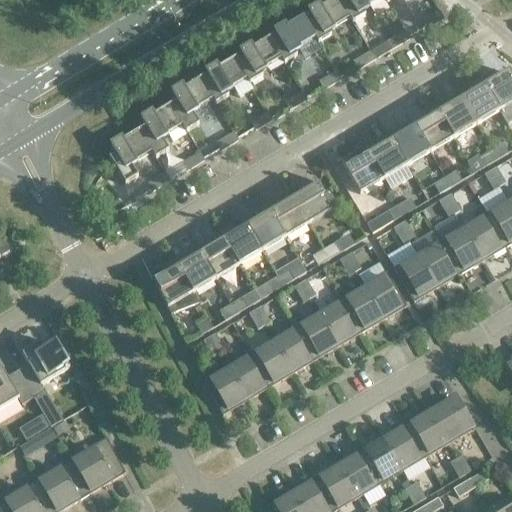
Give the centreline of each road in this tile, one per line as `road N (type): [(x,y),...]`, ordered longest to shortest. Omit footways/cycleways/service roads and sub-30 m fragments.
road 1 (residential): [(82,274),(511,20)]
road 2 (residential): [(198,502),(511,315)]
road 3 (residential): [(198,502),(82,274)]
road 4 (secondary): [(59,118),(254,0)]
road 5 (secondary): [(186,0),(37,85)]
